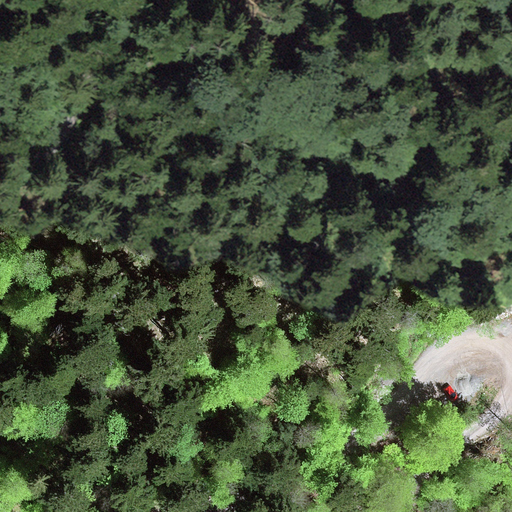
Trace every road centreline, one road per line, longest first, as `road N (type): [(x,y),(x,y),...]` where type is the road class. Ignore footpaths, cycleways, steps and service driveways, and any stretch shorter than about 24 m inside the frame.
road 1 (track): [(511,347),(458,343),(329,455),(188,511)]
road 2 (track): [(0,190),(55,139),(139,0)]
road 3 (track): [(391,511),(426,469),(511,399)]
